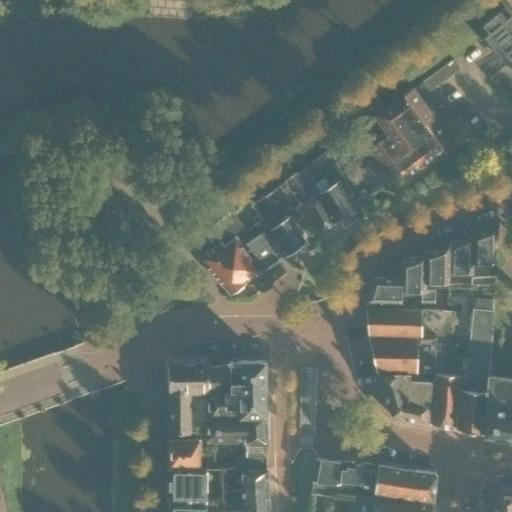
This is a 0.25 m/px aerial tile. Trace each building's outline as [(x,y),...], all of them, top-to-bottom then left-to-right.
[(507,65),(511,61),(511,62),(511,15),(505,7),(478,28),(507,65)] [(422,83),(429,92),(461,69),(454,59),(422,83)] [(384,167),(393,161),(407,179),(455,144),(413,87),(375,115),(388,134),(370,148),(384,167)] [(330,186),(320,192),(319,192),(336,222),(354,211),(346,198),(353,193),(342,176),(337,162),(322,172),(330,186)] [(319,192),(320,192),(319,191),(308,198),(301,187),(304,185),(295,173),(281,183),(289,195),(291,193),(299,205),(303,203),(320,232),(336,222),(319,192)] [(279,186),(253,205),(259,213),(269,206),(279,223),(269,229),(287,255),(305,241),(293,222),(299,218),(279,186)] [(236,292),(243,287),(243,282),(262,269),(243,244),(237,237),(252,226),(262,218),(259,213),(253,205),(248,198),(210,228),(193,249),(230,292),(232,291),(236,292)] [(243,244),(262,269),(264,272),(279,261),(277,259),(282,255),(264,230),(267,227),(262,218),(252,226),(258,234),(243,244)] [(472,240),(471,264),(472,264),(495,265),(496,227),(495,227),(495,232),(487,231),(487,230),(472,236),(471,240),(472,240)] [(449,248),(449,272),(472,273),(472,264),(471,264),(472,240),(471,240),(464,240),(464,239),(449,244),(449,248)] [(426,257),(426,281),(435,281),(439,281),(448,281),(449,281),(449,272),(449,248),(441,248),(441,247),(439,248),(435,249),(426,252),(426,257)] [(401,273),(401,278),(401,289),(423,290),(426,290),(426,281),(426,257),(419,257),(418,255),(401,261),(401,273)] [(484,277),(484,285),(495,286),(495,276),(484,277)] [(373,277),(366,301),(401,302),(401,299),(401,289),(401,278),(384,277),(373,277)] [(471,278),(471,285),(484,285),(484,277),(471,278)] [(476,298),(474,309),(493,310),(493,299),(476,298)] [(366,308),(368,333),(452,335),(453,310),(366,308)] [(474,309),(468,358),(467,364),(489,368),(492,325),(493,310),(474,309)] [(492,325),(489,368),(488,373),(483,433),(496,435),(496,436),(506,437),(506,438),(508,439),(508,438),(511,438),(511,376),(494,373),(497,326),(492,325)] [(369,336),(378,374),(423,375),(423,372),(433,372),(436,349),(437,338),(369,336)] [(433,372),(432,381),(428,415),(432,416),(432,424),(457,429),(462,375),(442,373),(444,360),(443,360),(444,350),(436,349),(433,372)] [(488,373),(489,368),(467,364),(468,358),(463,358),(462,375),(457,429),(483,433),(488,373)] [(169,362),(170,393),(191,392),(191,393),(208,393),(209,361),(196,362),(196,361),(186,362),(169,362)] [(239,390),(265,391),(265,361),(241,361),(241,362),(230,362),(230,366),(210,367),(210,375),(210,390),(230,389),(230,390),(239,390)] [(428,423),(428,415),(432,381),(422,380),(423,375),(378,374),(392,416),(428,423)] [(240,415),(266,415),(265,391),(239,390),(230,390),(230,389),(210,390),(208,400),(208,415),(240,415)] [(191,393),(191,392),(170,393),(170,433),(192,433),(191,393)] [(268,468),(266,415),(240,415),(208,415),(207,439),(246,439),(247,453),(238,453),(238,468),(268,468)] [(199,468),(199,439),(170,439),(170,468),(199,468)] [(333,490),(335,490),(336,484),(339,461),(317,458),(314,481),(313,490),(333,492),(333,490)] [(375,464),(343,461),(339,461),(335,490),(351,492),(371,495),(373,488),(375,472),(375,464)] [(401,469),(376,465),(373,492),(406,497),(425,499),(433,500),(434,487),(437,473),(401,469)] [(222,468),(199,468),(170,468),(170,500),(206,501),(206,500),(223,501),(222,491),(222,484),(222,468)] [(269,490),(268,468),(238,468),(222,468),(222,484),(232,483),(232,479),(240,479),(241,491),(269,490)] [(223,506),(233,505),(233,501),(241,500),(242,511),(270,510),(269,490),(241,491),(222,491),(223,501),(223,506)] [(511,511),(511,490),(493,490),(492,511),(511,511)] [(432,511),(433,505),(375,498),(373,511),(432,511)] [(206,511),(206,504),(170,503),(169,511),(206,511)]
